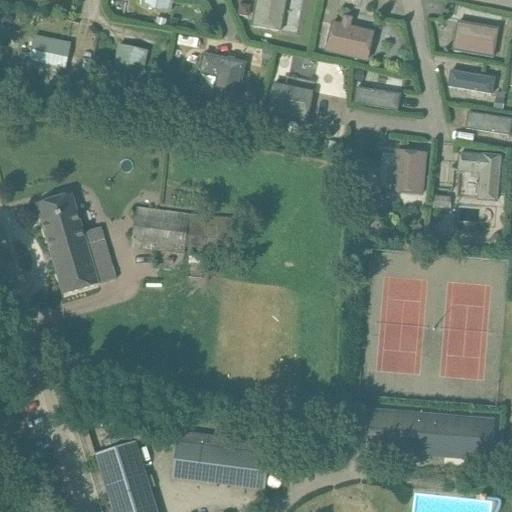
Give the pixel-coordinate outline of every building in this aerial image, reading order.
[(142,0),(141,6),(170,12),(172,0),(142,0)] [(257,0),(252,27),(281,32),(286,0),(257,0)] [(378,0),(378,8),(396,11),(397,0),(378,0)] [(239,4),(238,15),(248,17),(250,6),(239,4)] [(0,17),(0,22),(2,26),(7,27),(11,24),(12,19),(9,15),(4,14),(0,17)] [(158,18),(157,24),(165,26),(166,20),(158,18)] [(332,24),(325,52),(367,62),(374,33),(350,27),(332,23),(332,24)] [(458,23),(453,51),(492,58),(497,30),(458,23)] [(34,37),(28,66),(64,73),(70,44),(34,37)] [(116,58),(112,78),(142,84),(148,51),(133,48),(131,61),(116,58)] [(264,49),(262,57),(271,59),(272,50),(264,49)] [(204,54),(200,73),(218,77),(213,96),(238,101),(246,63),(204,54)] [(356,70),(354,81),(362,82),(364,71),(356,70)] [(489,93),(491,75),(446,71),(445,89),(489,93)] [(275,83),(268,112),(308,120),(314,92),(275,83)] [(352,89),(352,106),(396,108),(396,91),(352,89)] [(495,97),(493,108),(502,109),(503,98),(495,97)] [(463,131),(507,134),(508,116),(464,113),(463,131)] [(263,119),(260,135),(266,136),(271,132),(273,121),(263,119)] [(329,142),(327,153),(340,156),(342,145),(329,142)] [(396,150),(392,192),(422,195),(426,153),(396,150)] [(459,154),(458,171),(480,173),(477,200),(496,202),(497,194),(505,194),(506,183),(498,182),(501,158),(459,154)] [(56,199),(36,205),(63,296),(83,290),(115,281),(103,238),(83,244),(80,231),(69,195),(56,199)] [(434,196),(433,208),(445,209),(446,197),(434,196)] [(185,243),(227,249),(231,218),(213,216),(212,219),(138,208),(133,240),(132,246),(183,254),(185,243)] [(366,208),(355,214),(360,224),(371,219),(366,208)] [(418,225),(412,231),(418,237),(424,231),(418,225)] [(372,409),(367,452),(489,462),(493,419),(372,409)] [(263,493),(268,456),(270,446),(251,444),(205,437),(178,434),(177,443),(171,480),(263,493)] [(95,455),(112,511),(156,511),(135,443),(95,455)]
